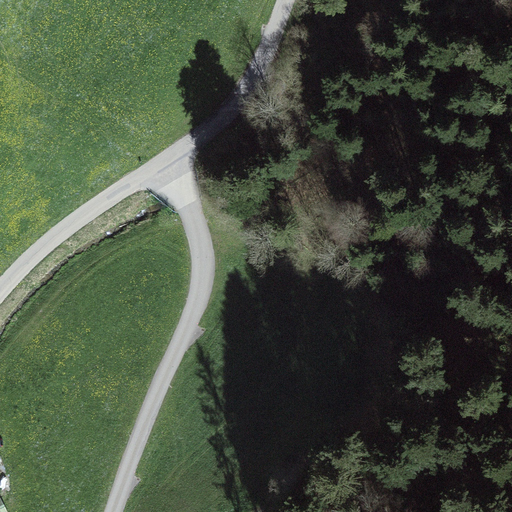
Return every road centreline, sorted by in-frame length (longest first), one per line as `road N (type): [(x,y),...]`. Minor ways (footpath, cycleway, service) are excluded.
road 1 (unclassified): [(111,511),(200,281),(195,225),(161,166)]
road 2 (unclassified): [(161,166),(236,102),(285,0)]
road 3 (unclassified): [(0,298),(99,206),(161,166)]
